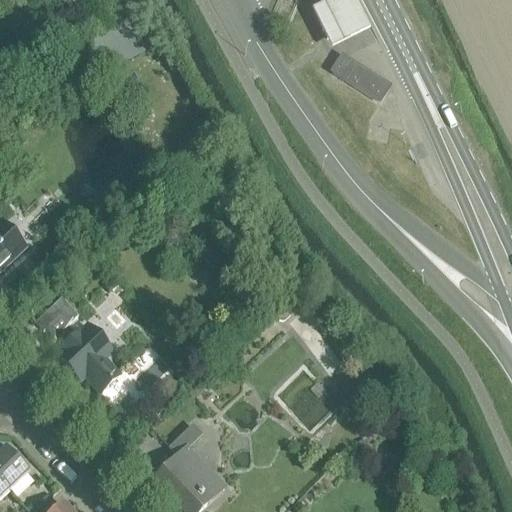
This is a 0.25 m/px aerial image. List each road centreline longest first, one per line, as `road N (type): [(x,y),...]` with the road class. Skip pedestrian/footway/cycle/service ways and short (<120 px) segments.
road 1 (primary): [(366,0),(469,208),(511,335)]
road 2 (primary): [(511,258),(388,0)]
road 3 (residential): [(105,511),(12,411)]
